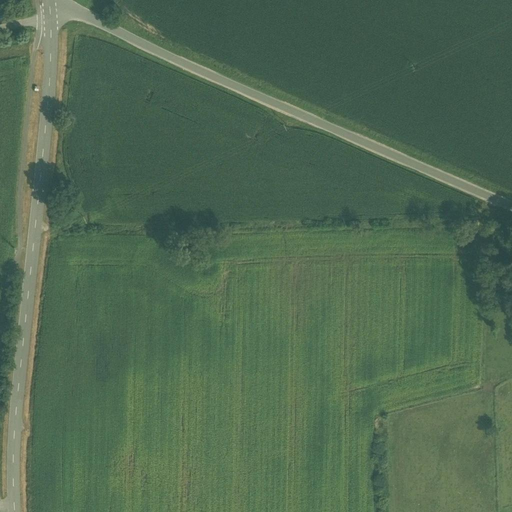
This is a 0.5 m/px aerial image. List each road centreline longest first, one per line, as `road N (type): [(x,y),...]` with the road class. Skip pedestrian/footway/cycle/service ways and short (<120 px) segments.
road 1 (tertiary): [(50,16),(82,17),(511,206)]
road 2 (secondary): [(50,16),(14,511)]
